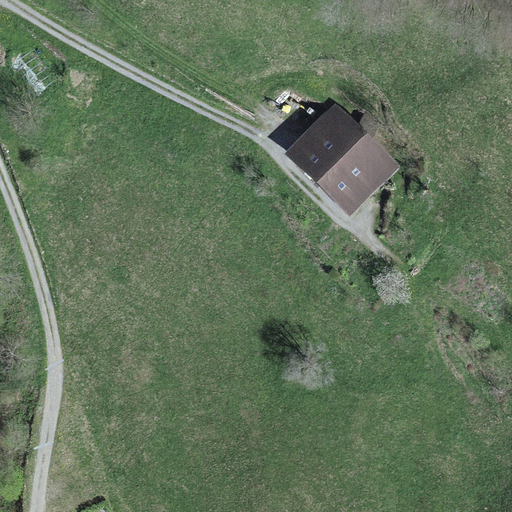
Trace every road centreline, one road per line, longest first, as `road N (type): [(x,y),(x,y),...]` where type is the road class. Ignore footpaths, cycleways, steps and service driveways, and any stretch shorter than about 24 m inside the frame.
road 1 (residential): [(41,511),(64,382),(0,185)]
road 2 (residential): [(12,0),(272,137)]
